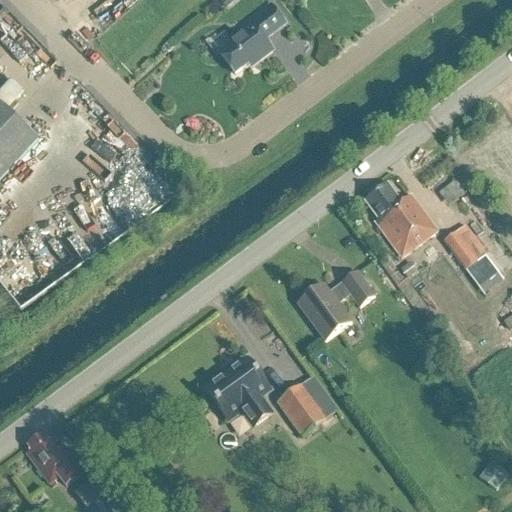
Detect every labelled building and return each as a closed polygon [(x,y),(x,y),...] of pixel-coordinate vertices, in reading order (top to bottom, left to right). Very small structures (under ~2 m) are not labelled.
[(95,31),(119,18),(109,0),(96,0),(82,9),(95,31)] [(273,55),(264,44),(284,29),(269,10),(241,31),(245,37),(219,56),(235,78),(257,62),(260,65),(273,55)] [(0,185),(39,144),(7,114),(24,95),(12,84),(7,89),(4,86),(4,82),(0,78),(0,185)] [(441,193),(448,206),(462,197),(455,185),(441,193)] [(388,189),(383,193),(365,206),(379,224),(376,226),(402,262),(437,235),(411,200),(401,207),(388,189)] [(445,245),(466,274),(472,269),(488,258),(467,229),(445,245)] [(411,267),(401,274),(408,283),(418,276),(411,267)] [(330,298),(324,290),(298,309),(326,346),(352,327),(338,309),(351,300),(360,312),(375,301),(357,277),(342,288),(343,289),(330,298)] [(242,414),(254,430),(271,418),(260,401),(270,394),(248,363),(226,379),(228,382),(209,396),(229,424),(242,414)] [(278,406),(302,440),(328,422),(303,388),(278,406)] [(82,481),(74,471),(61,453),(56,457),(43,439),(28,450),(32,455),(27,459),(53,492),(57,489),(54,486),(58,482),(66,493),(82,481)] [(478,481),(495,491),(506,473),(489,463),(478,481)] [(96,479),(75,494),(87,511),(114,511),(118,509),(110,498),(96,479)]
